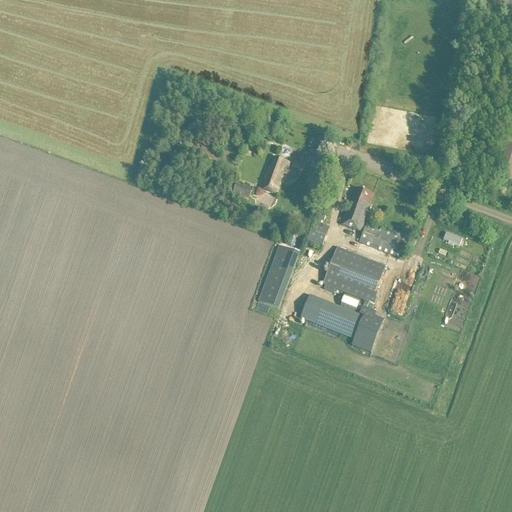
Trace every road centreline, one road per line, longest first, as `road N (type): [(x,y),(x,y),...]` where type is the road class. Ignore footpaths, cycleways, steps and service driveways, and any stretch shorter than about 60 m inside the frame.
road 1 (track): [(212,511),(284,313)]
road 2 (unclassified): [(511,220),(336,154)]
